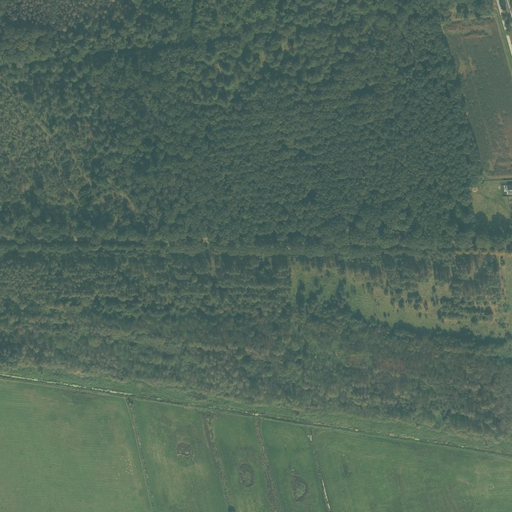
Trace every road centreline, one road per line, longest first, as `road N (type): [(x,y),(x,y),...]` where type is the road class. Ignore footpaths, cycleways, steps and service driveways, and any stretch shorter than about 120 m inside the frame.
road 1 (unclassified): [(0,237),(511,248)]
road 2 (track): [(187,42),(506,0)]
road 3 (track): [(187,42),(176,84),(243,241)]
road 4 (track): [(0,66),(187,42)]
